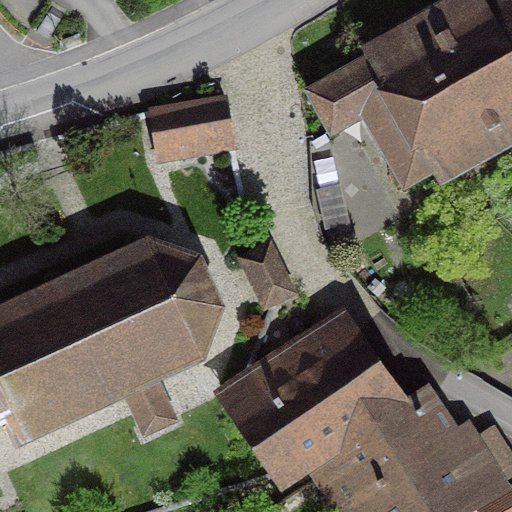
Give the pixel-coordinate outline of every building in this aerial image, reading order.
[(511,0),(478,0),(474,2),(511,68),(511,0)] [(430,170),(434,176),(511,131),(511,68),(474,2),(313,93),(328,120),(357,104),(405,185),(430,170)] [(226,97),(148,113),(158,157),(235,142),(226,97)] [(18,444),(203,359),(221,309),(201,261),(144,245),(100,266),(0,312),(0,429),(9,425),(18,444)] [(312,468),(405,409),(355,332),(322,352),(230,411),(279,484),(309,463),(312,468)] [(511,453),(497,429),(474,443),(484,458),(464,470),(420,405),(408,413),(405,409),(312,468),(339,511),(455,511),(511,477),(511,453)] [(511,511),(511,490),(478,509),(480,511),(511,511)]
